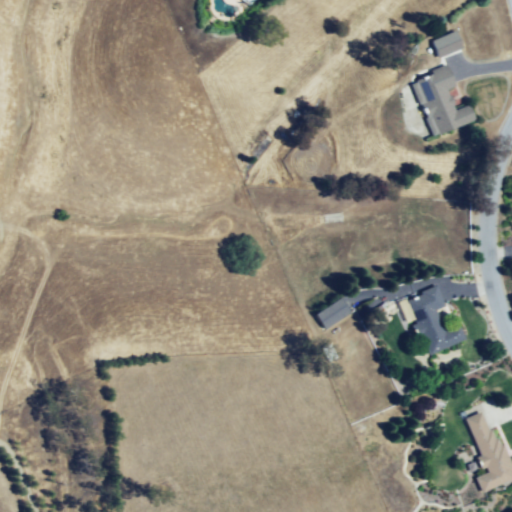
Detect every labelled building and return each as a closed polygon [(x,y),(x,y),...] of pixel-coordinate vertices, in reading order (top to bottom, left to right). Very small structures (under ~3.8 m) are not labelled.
[(428,40),(435,57),(460,47),(453,30),(428,40)] [(441,67),(405,83),(431,141),(475,121),(468,105),(452,112),(445,95),(458,89),(447,65),(441,67)] [(466,339),(430,356),(405,304),(421,297),(419,294),(437,285),(447,305),(436,311),(445,330),(459,323),(466,339)] [(323,332),(313,318),(341,297),(352,311),(323,332)] [(484,409),(511,471),(511,481),(481,496),(474,481),(488,475),(462,419),(484,409)]
